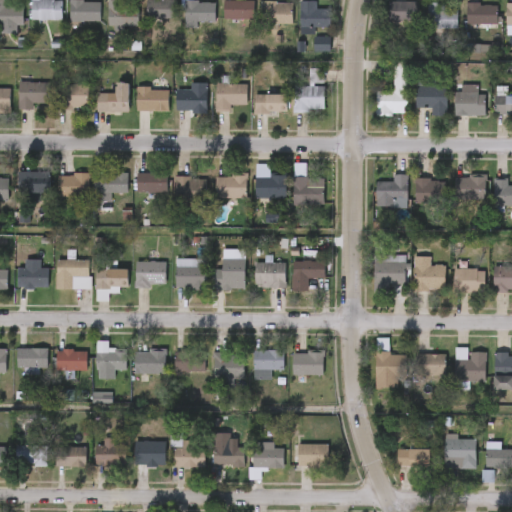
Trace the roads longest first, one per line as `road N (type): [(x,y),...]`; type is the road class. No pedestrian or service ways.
road 1 (residential): [(359,0),(351,90),(354,406),(393,511)]
road 2 (residential): [(511,500),(0,495)]
road 3 (residential): [(0,142),(511,147)]
road 4 (residential): [(511,321),(0,319)]
